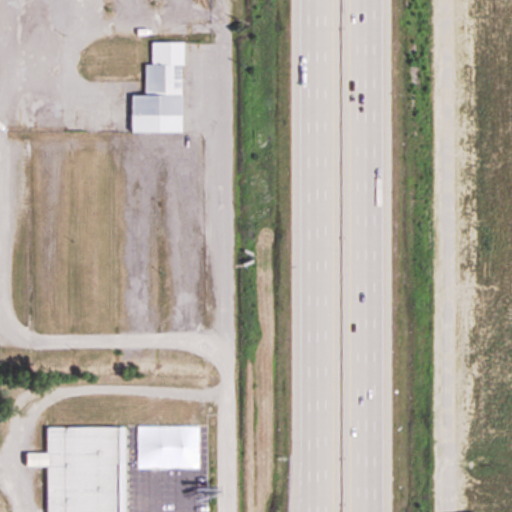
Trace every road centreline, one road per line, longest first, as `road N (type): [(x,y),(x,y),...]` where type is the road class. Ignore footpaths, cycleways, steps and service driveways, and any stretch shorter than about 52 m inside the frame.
road 1 (motorway): [(309,0),(313,511)]
road 2 (motorway): [(369,511),(369,0)]
